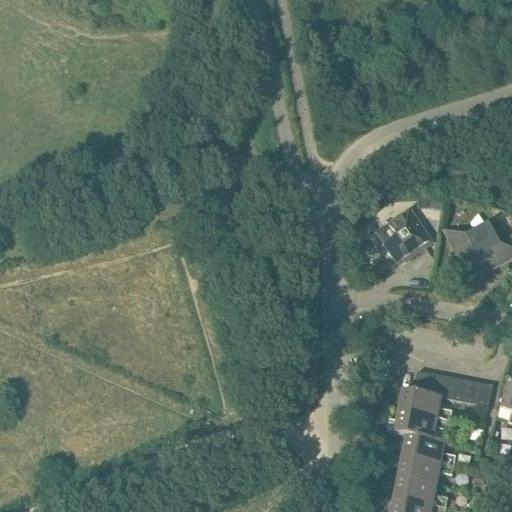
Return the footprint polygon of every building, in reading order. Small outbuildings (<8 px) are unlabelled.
[(429,211),(428,200),(417,201),(418,212),(429,211)] [(429,210),(442,212),(444,202),(431,200),(429,210)] [(431,245),(419,228),(409,213),(389,227),(386,222),(385,222),(395,238),(380,249),(380,250),(385,246),(399,266),(431,245)] [(511,238),(510,236),(497,243),(486,224),(465,236),(442,231),(441,232),(451,245),(472,281),(511,257),(511,238)] [(511,427),(511,372),(510,372),(500,410),(511,413),(508,426),(511,427)] [(426,398),(431,376),(417,373),(415,385),(413,394),(413,395),(426,398)] [(439,400),(443,378),(431,376),(426,398),(439,400)] [(452,403),(456,381),(443,378),(439,400),(440,400),(440,401),(452,403)] [(464,405),(468,383),(456,381),(452,403),(464,405)] [(475,407),(479,385),(468,383),(464,405),(475,407)] [(488,409),(492,388),(479,385),(475,407),(488,409)] [(413,395),(413,394),(402,392),(399,408),(402,409),(402,414),(398,413),(398,414),(450,425),(452,416),(438,413),(440,401),(440,400),(439,400),(426,398),(413,395)] [(397,419),(396,422),(389,421),(386,433),(386,434),(405,438),(432,442),(443,445),(446,434),(448,434),(450,425),(398,414),(402,415),(400,420),(397,419)] [(441,457),(443,445),(432,442),(405,438),(402,453),(406,454),(405,459),(401,458),(401,459),(454,469),(455,460),(441,457)] [(452,479),(454,469),(401,459),(405,460),(404,465),(400,464),(397,481),(436,488),(438,476),(452,479)] [(476,466),(475,475),(483,476),(485,467),(476,466)] [(475,475),(473,485),(480,487),(482,487),(483,476),(475,475)] [(433,499),(436,488),(397,481),(394,496),(398,496),(397,501),(393,501),(451,511),(453,511),(455,503),(447,502),(433,499)] [(451,511),(393,501),(393,502),(397,502),(396,507),(392,507),(391,511),(451,511)]
